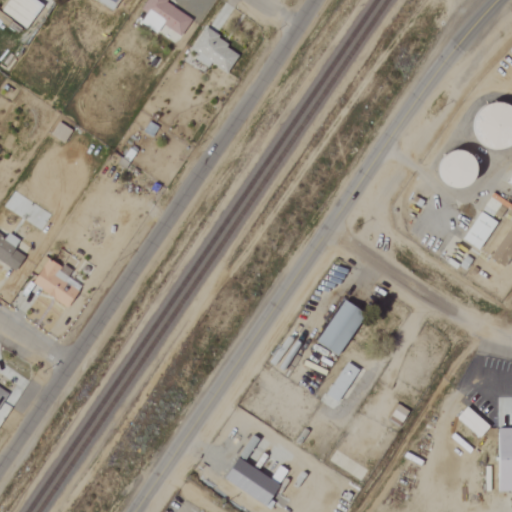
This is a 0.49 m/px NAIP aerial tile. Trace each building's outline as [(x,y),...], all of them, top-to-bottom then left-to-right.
[(4,0),(0,7),(0,13),(22,28),(38,4),(31,0),(4,0)] [(109,10),(114,0),(93,0),(93,1),(109,10)] [(143,0),(138,9),(144,12),(137,23),(154,33),(159,25),(178,36),(189,17),(161,0),(143,0)] [(207,63),(224,73),(237,51),(200,30),(188,50),(195,54),(192,60),(204,67),(207,63)] [(507,148),(508,105),(466,104),(465,146),(507,148)] [(430,185),(465,185),(465,153),(429,154),(430,185)] [(458,239),(474,250),(492,223),(476,212),(458,239)] [(511,252),(511,231),(505,228),(488,260),(504,268),(511,252)] [(10,250),(16,239),(4,233),(2,236),(0,235),(0,263),(13,270),(20,255),(10,250)] [(64,278),(67,272),(45,258),(28,284),(64,307),(77,286),(64,278)] [(358,315),(338,301),(311,342),(331,356),(358,315)] [(335,402),(353,368),(341,362),(323,396),(335,402)] [(511,428),(490,429),(491,491),(511,491),(511,428)] [(273,485),(231,457),(217,478),(258,506),(273,485)]
